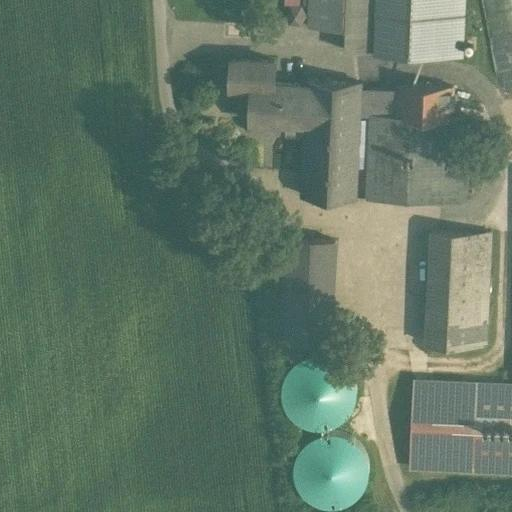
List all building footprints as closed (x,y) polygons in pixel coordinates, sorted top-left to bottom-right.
[(310,0),(309,26),(346,27),(345,49),(384,51),(385,24),(397,24),(398,6),(386,6),(386,0),(310,0)] [(462,0),(386,0),(386,6),(398,6),(397,24),(385,24),(384,51),(460,54),(462,0)] [(275,59),(232,57),(231,86),(253,87),(251,120),(287,122),(286,132),(305,133),(306,82),(274,81),(275,59)] [(362,81),(307,79),(305,133),(302,191),(301,191),(301,194),(356,196),(356,193),(359,114),(361,87),(362,81)] [(452,85),(398,83),(398,88),(361,87),(359,114),(371,115),(367,197),(464,201),(468,118),(451,117),(452,85)] [(475,109),(476,105),(475,100),(472,97),(469,95),(464,94),(460,95),(457,97),(454,101),(453,105),(454,109),(457,113),(461,115),(465,116),(469,115),(473,113),(475,109)] [(490,232),(432,229),(426,343),(485,346),(490,232)] [(335,239),(287,237),(282,339),(330,341),(335,239)] [(347,419),(342,354),(276,360),(282,425),(347,419)] [(511,389),(415,385),(411,467),(511,471),(511,389)] [(312,511),(368,479),(334,422),(294,446),(299,456),(282,466),(310,511),(312,511)]
